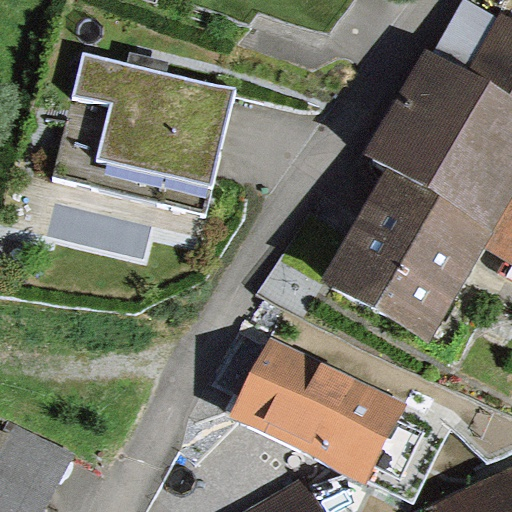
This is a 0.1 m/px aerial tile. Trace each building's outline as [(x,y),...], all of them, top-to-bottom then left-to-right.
[(321,290),(415,341),(481,220),(511,165),(511,96),(506,93),(422,51),(363,157),(387,170),(321,290)] [(228,100),(70,60),(38,182),(196,223),(228,100)] [(511,81),(506,93),(511,96),(511,165),(481,220),(511,237),(511,81)] [(399,411),(275,351),(240,424),(364,484),(399,411)] [(0,430),(0,511),(27,511),(60,451),(0,430)] [(511,511),(511,472),(444,511),(511,511)] [(312,511),(299,490),(262,511),(312,511)]
